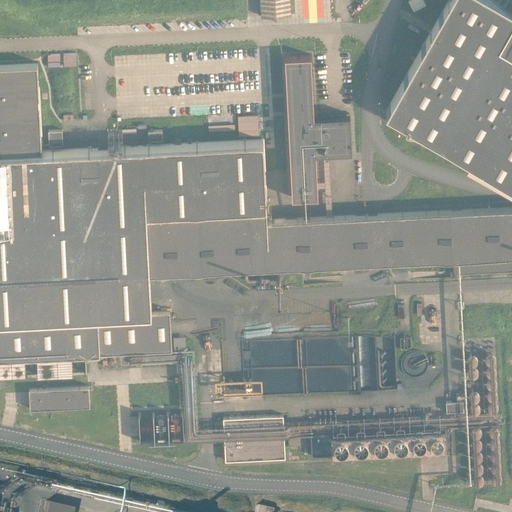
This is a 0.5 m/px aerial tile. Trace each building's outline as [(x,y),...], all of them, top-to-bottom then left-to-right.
[(289,0),(259,0),(260,16),(290,14),(289,0)] [(412,61),(384,109),(394,115),(398,117),(448,146),(451,147),(505,178),(508,180),(511,181),(511,0),(446,0),(432,27),(428,33),(428,34),(427,35),(414,57),(412,61)] [(408,0),(413,9),(425,3),(423,0),(408,0)] [(74,53),(62,53),(63,61),(63,65),(75,65),(74,53)] [(310,54),(284,55),(291,197),(317,196),(315,157),(315,152),(323,152),(326,152),(351,150),(349,114),(313,115),(310,54)] [(0,357),(13,357),(85,353),(88,353),(89,353),(99,353),(105,352),(117,352),(136,351),(144,350),(146,350),(171,349),(170,340),(170,334),(169,321),(169,309),(154,310),(150,310),(150,302),(150,301),(149,284),(149,279),(148,271),(152,271),(190,269),(192,269),(193,269),(199,269),(200,269),(201,269),(286,264),(288,264),(289,264),(295,264),(296,264),(301,264),(302,264),(308,263),(334,262),(345,261),(369,260),(378,260),(384,259),(387,259),(415,258),(442,256),(449,256),(451,256),(452,272),(459,272),(463,272),(470,271),(481,271),(489,270),(509,269),(511,269),(511,205),(497,206),(473,208),(461,208),(389,212),(376,212),(364,213),(356,213),(329,215),(326,215),(321,215),(320,215),(295,217),(282,217),(266,218),(263,171),(262,149),(262,148),(262,145),(262,139),(254,139),(238,140),(230,140),(206,141),(162,144),(136,145),(111,146),(108,146),(96,147),(95,147),(92,147),(41,150),(40,132),(40,127),(39,115),(39,106),(38,103),(38,102),(38,101),(38,97),(38,90),(37,84),(36,62),(34,62),(31,62),(0,63),(0,357)] [(61,129),(47,130),(48,144),(62,144),(61,129)] [(161,129),(147,130),(147,131),(147,138),(147,139),(162,139),(161,129)] [(225,394),(268,392),(267,339),(258,340),(258,338),(209,339),(210,351),(223,351),(224,370),(232,369),(232,376),(224,376),(225,394)] [(88,385),(28,388),(29,408),(89,405),(88,385)] [(462,400),(445,401),(445,411),(462,410),(462,400)] [(282,414),(222,417),(224,460),(284,457),(282,414)] [(311,435),(311,456),(416,456),(421,454),(419,454),(435,449),(446,449),(446,433),(443,424),(437,426),(424,426),(422,418),(399,418),(394,419),(382,419),(381,420),(368,420),(352,425),(352,431),(346,433),(316,433),(311,435)] [(69,511),(70,506),(45,501),(42,511),(69,511)]
